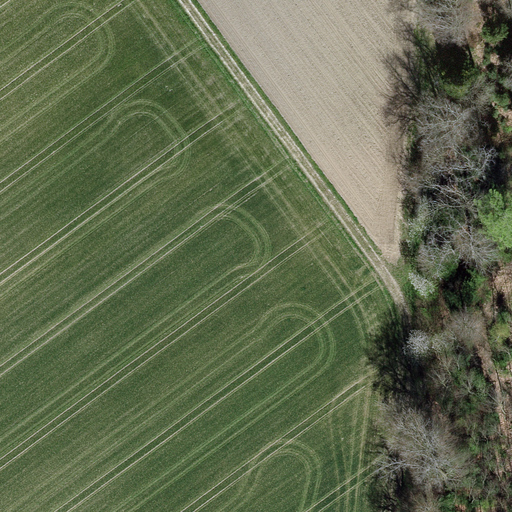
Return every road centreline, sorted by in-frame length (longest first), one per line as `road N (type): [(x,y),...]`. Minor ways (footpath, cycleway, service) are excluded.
road 1 (track): [(186,0),(390,282),(407,330)]
road 2 (track): [(397,511),(407,330)]
